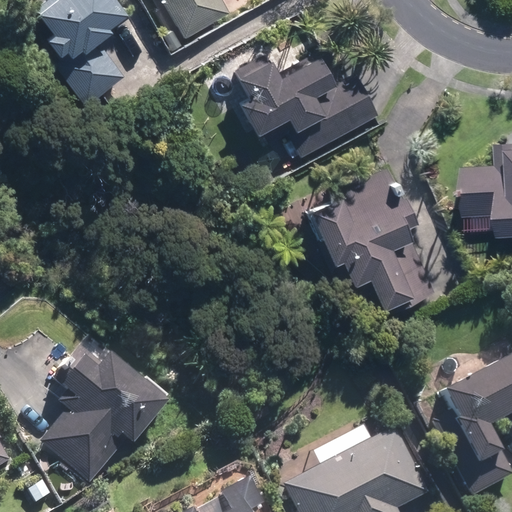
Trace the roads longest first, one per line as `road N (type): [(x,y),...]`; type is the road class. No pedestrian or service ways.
road 1 (track): [(454,511),(368,346),(335,330)]
road 2 (residential): [(407,0),(449,39),(511,54)]
